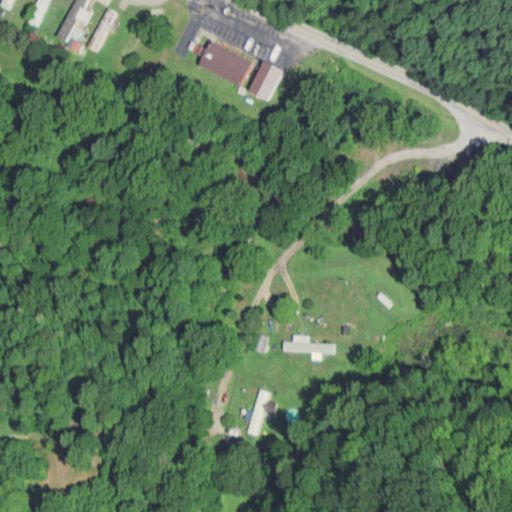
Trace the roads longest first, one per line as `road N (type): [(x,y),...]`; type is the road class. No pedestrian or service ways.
road 1 (residential): [(218,429),(234,353),(270,273),(355,181),(401,151),(464,143),(487,118)]
road 2 (tertiary): [(511,132),(240,0)]
